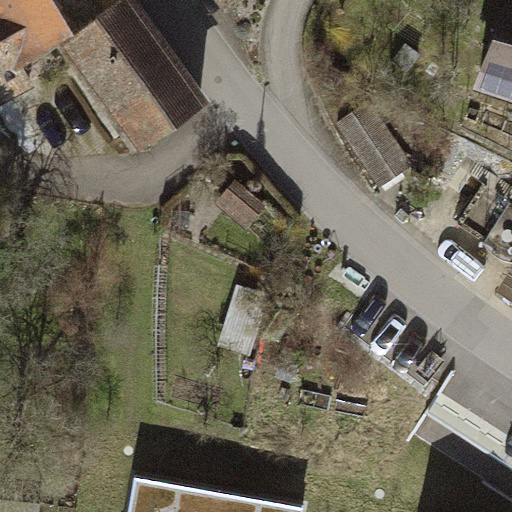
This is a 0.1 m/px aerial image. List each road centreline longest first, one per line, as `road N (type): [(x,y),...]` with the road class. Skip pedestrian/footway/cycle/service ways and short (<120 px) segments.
road 1 (residential): [(511,343),(335,213),(246,110)]
road 2 (residential): [(246,110),(283,103),(281,39),(297,0)]
road 3 (residential): [(246,110),(166,0)]
